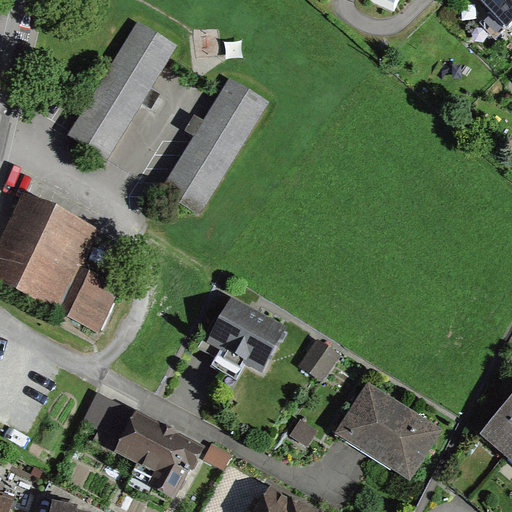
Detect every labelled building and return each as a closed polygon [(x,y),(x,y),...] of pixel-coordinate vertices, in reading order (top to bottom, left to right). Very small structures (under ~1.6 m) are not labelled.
[(397,0),(371,0),(393,10),(397,0)] [(511,25),(511,0),(476,0),(506,31),(511,25)] [(106,160),(174,49),(139,27),(70,138),(106,160)] [(269,105),(229,81),(161,192),(201,216),(269,105)] [(100,236),(21,199),(0,242),(0,283),(96,329),(112,294),(80,278),(100,236)] [(288,330),(233,299),(207,345),(262,376),(288,330)] [(340,357),(316,341),(298,367),(322,383),(340,357)] [(444,432),(367,384),(334,436),(411,485),(444,432)] [(206,451),(97,394),(83,422),(99,431),(93,442),(155,474),(148,488),(174,501),(189,474),(193,476),(206,451)] [(511,399),(480,437),(503,457),(511,446),(511,399)] [(318,434),(301,423),(289,440),(306,452),(318,434)] [(511,446),(503,457),(511,464),(511,446)] [(230,458),(211,448),(204,461),(223,471),(230,458)] [(36,483),(35,486),(44,489),(50,477),(16,461),(11,471),(36,483)] [(254,511),(312,511),(269,487),(254,511)] [(79,511),(80,509),(54,503),(52,511),(79,511)]
